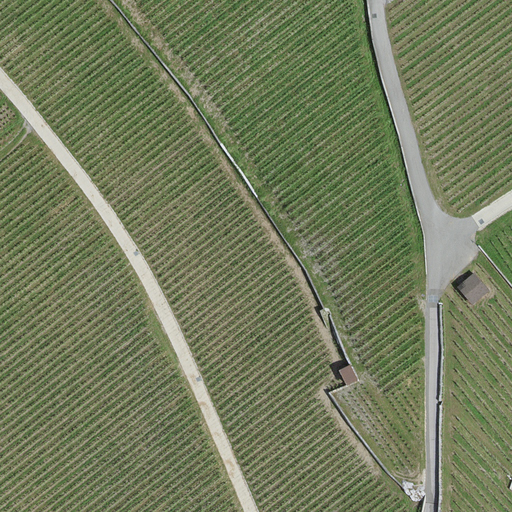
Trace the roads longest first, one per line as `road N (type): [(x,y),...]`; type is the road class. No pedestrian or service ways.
road 1 (unclassified): [(375,0),(435,259),(428,511)]
road 2 (track): [(0,77),(136,256),(253,511)]
